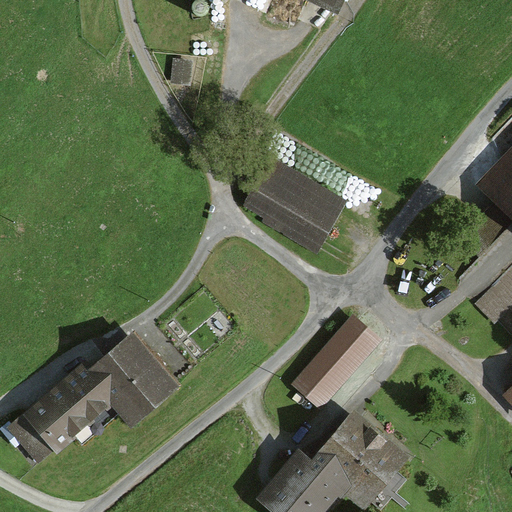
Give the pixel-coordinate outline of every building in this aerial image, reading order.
[(317,0),(335,8),(338,0),(317,0)] [(188,57),(173,56),(172,82),(187,82),(188,57)] [(342,198),(269,155),(240,205),(313,248),(342,198)] [(511,159),(489,182),(511,205),(511,159)] [(318,405),(376,337),(350,314),(291,383),(318,405)] [(6,425),(35,461),(106,403),(124,424),(173,384),(130,331),(87,366),(83,361),(6,425)] [(511,379),(501,389),(511,401),(511,379)] [(299,459),(262,504),(271,511),(327,511),(344,492),(366,510),(405,462),(356,421),(314,472),(299,459)]
